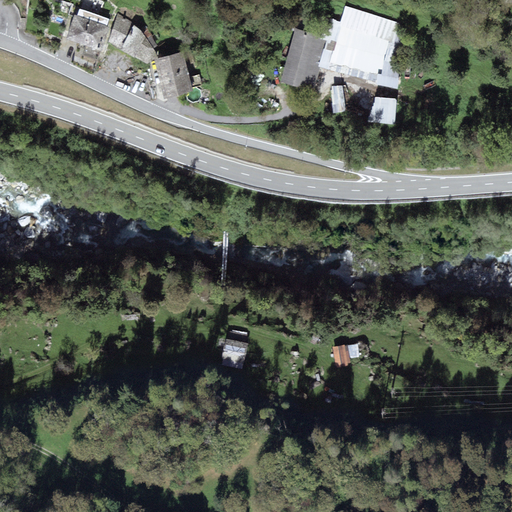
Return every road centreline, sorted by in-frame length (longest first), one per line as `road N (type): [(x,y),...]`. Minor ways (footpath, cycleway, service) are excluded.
road 1 (unclassified): [(431,188),(166,116),(5,42)]
road 2 (primary): [(0,92),(247,175),(344,190),(431,188)]
road 3 (track): [(0,434),(146,511)]
